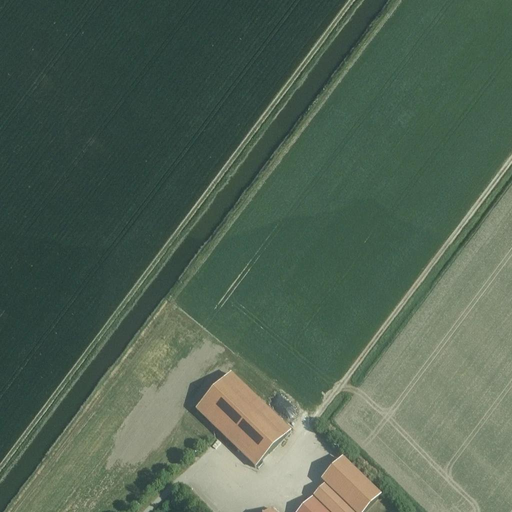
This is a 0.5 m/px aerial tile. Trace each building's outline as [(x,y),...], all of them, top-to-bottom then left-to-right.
[(197,409),(257,468),(293,432),(232,373),(197,409)] [(193,441),(197,438),(191,432),(187,435),(193,441)] [(313,450),(324,455),(332,439),(321,434),(313,450)] [(313,500),(301,511),(369,511),(382,499),(343,461),(321,483),(325,487),(313,500)] [(171,504),(178,511),(184,506),(176,498),(171,504)]
